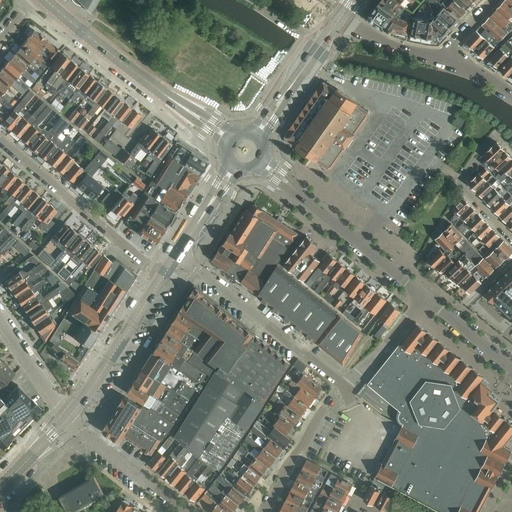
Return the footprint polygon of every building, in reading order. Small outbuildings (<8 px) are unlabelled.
[(72,0),(73,0),(74,2),(76,3),(78,4),(79,5),(81,5),(83,5),(91,13),(98,0),(72,0)] [(394,0),(381,0),(379,4),(394,15),(395,16),(397,17),(400,12),(403,11),(405,7),(401,4),(394,0)] [(445,0),(442,3),(459,18),(462,15),(463,16),(466,12),(465,11),(466,10),(455,0),(445,0)] [(455,0),(466,10),(474,2),(471,0),(455,0)] [(505,1),(497,9),(509,19),(511,16),(511,8),(505,1)] [(369,17),(369,19),(370,21),(371,22),(373,22),(372,22),(383,30),(383,29),(394,15),(379,4),(371,15),(372,15),(370,16),(369,17)] [(437,15),(436,16),(449,28),(452,25),(453,26),(457,22),(456,20),(457,20),(444,7),(436,15),(437,15)] [(434,9),(428,11),(437,37),(439,37),(440,36),(441,37),(442,36),(443,37),(446,34),(447,32),(446,31),(449,28),(436,16),(437,15),(436,15),(434,9)] [(497,9),(490,17),(508,33),(510,30),(511,29),(511,28),(511,22),(508,19),(509,19),(497,9)] [(413,17),(410,35),(411,35),(411,37),(417,38),(417,36),(421,37),(424,19),(425,18),(423,13),(421,13),(418,11),(413,17)] [(424,19),(421,37),(426,38),(426,39),(432,41),(432,39),(433,39),(433,38),(435,38),(437,38),(437,37),(428,11),(423,13),(425,18),(424,19)] [(394,15),(383,29),(399,32),(399,34),(403,35),(403,33),(408,34),(409,27),(410,23),(399,18),(397,17),(395,16),(394,15)] [(490,17),(482,25),(484,27),(485,28),(490,33),(495,37),(500,41),(508,33),(490,17)] [(477,31),(466,42),(475,50),(490,33),(485,28),(480,34),(477,31)] [(34,30),(27,38),(28,38),(41,50),(44,46),(49,50),(51,52),(48,56),(53,60),(60,51),(56,47),(55,48),(45,39),(45,38),(40,34),(40,35),(34,30)] [(490,33),(475,50),(484,59),(495,47),(490,42),(491,41),(495,37),(490,33)] [(28,38),(21,46),(34,58),(46,68),(49,65),(37,54),(41,50),(28,38)] [(501,48),(490,60),(499,68),(499,69),(510,56),(510,55),(511,53),(511,43),(508,40),(501,48)] [(21,46),(14,54),(27,65),(27,66),(39,76),(43,72),(31,61),(34,58),(21,46)] [(56,71),(47,82),(51,85),(51,86),(52,86),(71,61),(67,58),(68,57),(68,55),(64,53),(63,53),(62,54),(62,53),(61,53),(51,67),(56,71)] [(504,65),(500,69),(500,70),(504,73),(509,78),(511,75),(511,74),(511,53),(510,55),(511,56),(507,61),(508,62),(504,65)] [(14,54),(8,62),(21,73),(33,83),(36,79),(24,69),(27,66),(27,65),(14,54)] [(71,61),(52,86),(55,88),(57,89),(61,83),(65,86),(69,80),(70,81),(80,67),(71,61)] [(8,62),(1,70),(26,91),(30,87),(18,76),(21,73),(8,62)] [(65,86),(60,92),(64,95),(69,89),(74,94),(74,93),(75,94),(80,87),(89,75),(80,67),(70,81),(69,80),(65,86)] [(1,70),(0,70),(0,81),(8,88),(11,85),(23,95),(26,91),(1,70)] [(80,88),(78,91),(81,94),(84,91),(88,94),(98,81),(89,75),(80,87),(80,88)] [(0,81),(0,94),(13,106),(16,102),(4,92),(8,88),(0,81)] [(88,94),(83,100),(88,104),(92,106),(95,103),(96,103),(107,88),(105,87),(106,86),(102,82),(101,84),(98,81),(88,94)] [(286,137),(285,137),(304,151),(317,160),(325,165),(328,167),(329,168),(329,169),(333,168),(333,167),(335,163),(366,118),(369,115),(370,115),(369,110),(368,111),(365,108),(357,103),(352,99),(347,95),(337,89),(336,91),(324,82),(318,90),(290,130),(286,137)] [(36,84),(32,88),(34,90),(42,97),(45,93),(39,89),(41,87),(36,84)] [(52,86),(48,91),(53,95),(57,89),(55,88),(52,86)] [(92,106),(87,113),(91,116),(101,104),(106,108),(116,95),(114,94),(115,93),(115,92),(112,89),(110,89),(109,90),(107,88),(96,103),(95,103),(92,106)] [(19,103),(3,123),(6,126),(5,127),(10,130),(11,129),(12,130),(22,117),(25,114),(21,110),(22,108),(34,94),(30,91),(19,103)] [(74,94),(70,99),(75,102),(79,97),(75,94),(74,93),(74,94)] [(0,94),(0,101),(5,105),(10,110),(13,106),(0,94)] [(106,108),(103,111),(112,118),(114,115),(115,113),(124,102),(116,95),(106,108)] [(22,117),(12,130),(20,138),(31,125),(32,125),(48,106),(44,102),(27,121),(23,118),(22,117)] [(99,135),(95,139),(98,142),(118,118),(123,122),(133,108),(134,107),(128,102),(127,104),(124,102),(115,113),(114,115),(112,118),(99,135)] [(31,125),(20,138),(29,145),(40,132),(42,130),(37,126),(52,109),(48,106),(32,125),(31,125)] [(133,108),(123,122),(131,128),(142,115),(133,108)] [(71,114),(68,119),(77,126),(80,121),(71,114)] [(456,120),(454,122),(462,127),(466,120),(458,116),(457,118),(456,120)] [(30,146),(29,147),(29,148),(33,151),(34,151),(35,150),(38,152),(49,139),(49,140),(54,134),(65,121),(61,117),(48,131),(47,131),(43,128),(43,129),(42,130),(40,132),(29,145),(30,146)] [(84,117),(77,126),(82,130),(83,129),(89,121),(84,117)] [(38,153),(38,154),(38,155),(42,158),(43,158),(44,157),(46,160),(57,146),(60,143),(61,142),(57,139),(57,137),(69,123),(65,121),(54,134),(49,140),(49,139),(38,152),(38,153)] [(92,125),(86,132),(95,139),(99,135),(98,134),(94,132),(97,129),(92,125)] [(147,131),(131,151),(135,156),(141,149),(148,154),(162,136),(153,129),(149,133),(147,131)] [(57,146),(46,160),(55,167),(66,154),(69,149),(65,145),(71,138),(67,134),(61,142),(60,143),(57,146)] [(153,161),(145,173),(150,176),(162,159),(160,158),(171,144),(169,141),(169,140),(169,139),(165,136),(164,136),(163,137),(162,136),(148,154),(153,158),(153,161)] [(66,154),(55,167),(64,175),(74,162),(87,146),(91,142),(88,139),(72,158),(66,154)] [(107,141),(103,146),(115,156),(120,149),(109,139),(107,141)] [(91,142),(87,146),(97,154),(100,150),(91,142)] [(174,145),(168,154),(199,175),(207,163),(204,160),(193,153),(190,151),(176,142),(174,145)] [(488,159),(484,163),(487,166),(488,167),(495,161),(495,160),(505,150),(497,142),(484,155),(488,159)] [(81,173),(75,181),(78,184),(77,185),(84,192),(92,198),(102,185),(95,179),(91,176),(107,156),(100,150),(97,154),(84,170),(81,173)] [(125,150),(118,159),(127,167),(135,158),(125,150)] [(495,161),(488,167),(491,171),(494,168),(495,166),(499,170),(502,168),(511,158),(505,151),(505,150),(495,160),(495,161)] [(168,155),(160,168),(191,188),(199,175),(168,154),(168,155)] [(499,174),(496,177),(501,183),(502,182),(505,180),(510,175),(511,172),(511,158),(502,168),(506,172),(501,176),(499,174)] [(74,162),(64,175),(73,183),(75,181),(81,173),(84,170),(74,162)] [(0,183),(0,184),(11,171),(9,169),(9,168),(9,167),(6,164),(4,164),(3,165),(3,164),(0,168),(0,183)] [(154,177),(152,179),(183,200),(191,188),(160,168),(154,177)] [(480,173),(469,184),(476,191),(487,181),(484,177),(489,172),(485,168),(480,173)] [(11,171),(0,184),(4,187),(2,189),(2,190),(1,192),(4,194),(8,190),(19,178),(16,175),(16,174),(16,173),(13,171),(12,171),(11,171)] [(505,180),(502,182),(506,187),(509,191),(511,187),(511,172),(510,175),(511,176),(511,179),(508,184),(505,180)] [(136,177),(133,182),(139,187),(142,190),(145,185),(143,183),(137,177),(136,177)] [(12,194),(4,204),(7,207),(26,184),(19,178),(8,190),(12,194)] [(152,179),(144,193),(158,202),(159,200),(160,200),(176,211),(183,200),(152,179)] [(487,181),(476,191),(483,199),(494,188),(495,188),(500,184),(497,180),(492,185),(487,181)] [(7,207),(0,215),(0,220),(1,222),(15,205),(19,209),(23,204),(34,191),(26,184),(7,207)] [(494,188),(483,199),(491,207),(502,196),(507,191),(504,187),(499,192),(495,188),(494,188)] [(116,188),(112,193),(118,199),(123,194),(116,188)] [(23,212),(13,223),(17,227),(26,217),(42,197),(34,191),(23,204),(19,209),(23,212)] [(118,199),(110,208),(112,210),(112,211),(116,215),(117,214),(119,216),(122,214),(124,215),(133,204),(137,197),(132,193),(130,196),(125,191),(124,192),(123,194),(118,199)] [(109,192),(101,201),(107,206),(114,197),(109,192)] [(144,193),(135,206),(149,215),(166,226),(175,213),(158,202),(144,193)] [(502,196),(491,207),(499,215),(510,205),(511,202),(511,196),(507,201),(502,196)] [(28,219),(21,228),(26,232),(39,216),(39,217),(50,204),(42,197),(26,217),(28,219)] [(457,212),(450,219),(456,225),(461,216),(471,206),(464,199),(454,209),(457,212)] [(43,220),(38,226),(47,233),(55,223),(50,219),(58,211),(50,204),(39,217),(43,220)] [(223,244),(220,250),(232,258),(241,264),(249,269),(253,272),(267,281),(278,265),(289,247),(289,248),(298,233),(263,211),(254,205),(253,204),(249,210),(247,209),(239,221),(231,233),(223,244)] [(511,206),(510,205),(499,215),(507,223),(511,218),(511,206)] [(135,206),(125,221),(138,233),(154,244),(166,226),(149,215),(135,206)] [(464,223),(458,228),(461,231),(478,214),(471,206),(461,216),(463,218),(461,219),(464,223)] [(478,214),(461,231),(463,233),(469,228),(474,233),(475,231),(486,222),(478,214)] [(486,222),(475,231),(482,239),(493,229),(486,222)] [(64,224),(51,240),(63,251),(64,250),(67,246),(78,234),(70,227),(69,229),(64,224)] [(451,224),(444,231),(454,243),(461,249),(465,245),(458,238),(461,235),(451,224)] [(0,239),(8,231),(4,228),(0,232),(0,239)] [(493,229),(482,239),(490,247),(491,245),(495,242),(497,240),(500,237),(493,229)] [(444,231),(436,239),(446,250),(454,243),(444,231)] [(50,266),(54,270),(63,258),(67,253),(72,257),(75,253),(86,240),(83,238),(84,237),(84,236),(80,233),(79,233),(78,234),(67,246),(64,250),(63,251),(59,255),(56,260),(50,266)] [(0,261),(3,259),(0,256),(0,253),(3,251),(6,251),(17,239),(15,238),(12,235),(4,243),(0,247),(0,261)] [(307,236),(284,264),(304,281),(320,261),(311,253),(318,245),(307,236)] [(72,257),(70,259),(78,265),(93,246),(91,244),(92,243),(87,239),(86,240),(75,253),(72,257)] [(29,245),(28,246),(33,250),(34,251),(38,246),(38,245),(32,241),(29,245)] [(495,242),(491,245),(495,249),(505,259),(511,252),(511,249),(504,241),(498,246),(495,242)] [(465,245),(461,249),(464,253),(467,257),(471,261),(475,265),(475,266),(479,270),(484,274),(486,277),(494,269),(483,258),(468,242),(466,245),(465,245)] [(65,280),(71,286),(74,276),(78,271),(82,267),(84,267),(87,269),(91,266),(101,253),(93,246),(78,265),(71,273),(69,275),(65,280)] [(24,247),(20,251),(24,256),(29,251),(24,247)] [(43,249),(37,255),(50,266),(56,260),(52,257),(43,249)] [(439,249),(428,260),(435,268),(437,266),(449,254),(446,250),(443,252),(440,249),(439,249)] [(488,250),(483,255),(486,257),(496,268),(505,259),(495,249),(491,253),(488,250)] [(220,250),(212,260),(227,272),(241,283),(241,282),(249,269),(241,264),(232,258),(220,250)] [(449,254),(437,266),(444,273),(445,272),(458,259),(451,252),(449,254)] [(103,254),(94,270),(125,290),(134,277),(133,274),(124,267),(117,260),(114,260),(113,262),(103,254)] [(311,277),(306,284),(310,287),(315,281),(320,275),(321,276),(323,272),(326,275),(327,275),(339,261),(329,254),(310,277),(311,277)] [(458,259),(445,272),(452,280),(454,279),(471,261),(467,257),(462,262),(460,262),(458,259)] [(319,284),(314,291),(318,294),(323,287),(328,281),(332,277),(337,281),(347,269),(339,261),(327,275),(326,275),(324,278),(319,284)] [(471,261),(454,279),(461,287),(462,285),(462,286),(473,275),(469,271),(475,265),(471,261)] [(3,280),(2,281),(6,286),(7,287),(8,286),(10,290),(38,271),(42,269),(45,267),(44,266),(40,262),(36,265),(24,274),(21,270),(13,276),(12,275),(11,274),(3,280)] [(267,281),(257,296),(315,342),(334,318),(338,312),(302,284),(278,265),(267,281)] [(511,267),(485,294),(494,303),(511,320),(511,267)] [(61,268),(57,273),(65,280),(69,275),(61,268)] [(249,269),(241,282),(257,296),(267,281),(253,272),(249,269)] [(328,291),(324,296),(332,303),(334,299),(331,296),(331,294),(332,295),(337,288),(338,289),(342,284),(346,288),(356,276),(347,269),(337,281),(328,291)] [(81,289),(77,297),(108,317),(124,292),(125,290),(94,270),(84,284),(81,289)] [(473,275),(462,286),(470,294),(482,283),(479,279),(484,274),(479,270),(473,275)] [(38,271),(10,290),(12,292),(11,293),(11,294),(14,298),(15,298),(16,297),(16,298),(33,286),(30,281),(32,280),(37,277),(40,275),(38,271)] [(345,290),(343,291),(348,295),(350,293),(355,298),(366,284),(356,275),(356,276),(346,288),(345,290)] [(33,286),(16,298),(17,299),(18,300),(17,301),(17,302),(19,306),(20,306),(21,306),(22,306),(35,297),(41,294),(37,289),(46,283),(43,279),(33,286)] [(365,306),(377,292),(366,284),(355,298),(356,298),(353,300),(358,303),(360,302),(365,306)] [(67,287),(62,291),(69,301),(73,299),(75,295),(67,287)] [(35,297),(22,306),(23,309),(22,309),(22,311),(25,314),(26,315),(27,314),(27,315),(41,305),(49,300),(59,293),(56,288),(45,296),(45,297),(43,298),(41,294),(35,297)] [(208,383),(175,436),(200,456),(220,470),(226,461),(248,429),(264,404),(291,364),(255,335),(244,327),(210,300),(204,295),(195,288),(180,312),(189,318),(195,322),(208,331),(201,340),(194,349),(215,365),(216,365),(218,367),(217,368),(208,383)] [(366,306),(353,321),(358,325),(368,311),(370,310),(376,314),(387,300),(377,292),(365,306),(366,306)] [(77,297),(68,312),(71,314),(83,321),(99,332),(108,317),(77,297)] [(338,298),(333,305),(337,309),(343,302),(338,298)] [(41,305),(27,315),(34,325),(48,315),(54,310),(55,310),(49,300),(41,305)] [(383,325),(375,335),(379,339),(387,329),(390,325),(401,311),(391,303),(380,317),(385,322),(383,325)] [(48,315),(34,325),(41,334),(49,329),(51,332),(54,327),(54,326),(55,325),(56,324),(53,319),(58,315),(54,310),(48,315)] [(180,312),(173,322),(187,331),(200,339),(200,340),(201,340),(208,331),(195,322),(189,318),(180,312)] [(338,312),(334,318),(344,326),(348,321),(339,313),(338,312)] [(64,317),(49,340),(80,360),(89,346),(89,347),(99,332),(83,321),(79,327),(64,317)] [(334,318),(315,342),(325,350),(344,326),(334,318)] [(344,326),(325,350),(335,357),(357,328),(348,321),(344,326)] [(173,322),(167,332),(181,341),(193,349),(200,339),(187,331),(173,322)] [(416,323),(368,384),(403,412),(401,414),(396,422),(396,423),(402,427),(375,477),(375,478),(376,479),(377,478),(441,511),(479,511),(511,450),(504,446),(511,436),(511,424),(489,406),(488,397),(493,391),(482,382),(485,378),(416,323)] [(364,333),(357,328),(335,357),(344,365),(364,333)] [(167,332),(160,342),(182,356),(210,375),(215,368),(195,352),(193,349),(181,341),(167,332)] [(49,340),(47,344),(60,360),(75,370),(81,360),(80,360),(49,340)] [(160,342),(154,353),(166,360),(179,369),(179,368),(204,384),(210,375),(182,356),(160,342)] [(154,353),(143,369),(148,373),(153,376),(154,377),(182,394),(187,397),(193,402),(204,385),(204,384),(179,368),(179,369),(166,360),(154,353)] [(300,371),(305,365),(298,359),(293,365),(297,368),(300,371)] [(0,387),(14,374),(4,363),(3,364),(0,366),(0,387)] [(293,365),(290,370),(294,372),(294,373),(301,378),(297,383),(316,397),(322,389),(304,374),(300,371),(297,368),(297,369),(293,365)] [(143,369),(134,383),(143,388),(145,390),(151,393),(185,415),(193,402),(187,397),(182,394),(154,377),(153,376),(148,373),(143,369)] [(287,375),(284,379),(289,383),(299,390),(294,396),(308,407),(316,397),(297,383),(292,379),(287,375)] [(134,383),(128,393),(136,398),(143,403),(145,404),(178,425),(182,419),(185,415),(151,393),(145,390),(143,388),(134,383)] [(0,445),(2,447),(3,446),(40,407),(35,402),(28,395),(17,385),(11,392),(7,388),(0,395),(0,445)] [(280,385),(278,388),(284,393),(292,399),(287,406),(301,416),(308,407),(294,396),(287,390),(280,385)] [(274,395),(271,399),(276,403),(282,408),(278,413),(280,415),(281,415),(294,426),(294,425),(295,426),(296,426),(299,421),(299,420),(298,420),(301,416),(287,406),(279,399),(274,395)] [(126,396),(104,430),(121,441),(124,436),(144,449),(143,450),(150,454),(150,453),(152,454),(161,440),(162,441),(170,431),(173,434),(178,425),(145,404),(143,403),(142,407),(126,396)] [(279,418),(273,425),(275,426),(286,435),(294,426),(281,415),(280,415),(278,413),(276,411),(274,414),(279,418)] [(258,420),(255,425),(260,430),(263,432),(284,448),(291,439),(286,435),(275,426),(272,431),(258,420)] [(255,425),(251,430),(257,434),(260,430),(255,425)] [(263,432),(260,430),(257,434),(265,441),(261,446),(264,447),(276,458),(284,448),(263,432)] [(248,435),(245,440),(252,445),(260,452),(256,457),(269,467),(277,458),(276,458),(264,447),(261,446),(255,440),(248,435)] [(159,450),(148,463),(157,470),(168,458),(163,454),(167,449),(173,442),(168,439),(162,446),(159,450)] [(241,445),(238,449),(253,461),(248,466),(261,477),(269,467),(256,457),(241,445)] [(168,458),(157,470),(158,470),(167,478),(170,473),(177,465),(178,464),(184,457),(183,456),(188,450),(184,446),(176,456),(172,453),(168,458)] [(170,473),(167,478),(176,486),(186,473),(187,472),(183,468),(182,467),(187,460),(184,457),(178,464),(177,465),(170,473)] [(228,465),(231,468),(232,468),(236,461),(232,458),(228,465)] [(186,473),(176,486),(186,493),(196,481),(197,478),(193,475),(204,462),(199,459),(193,466),(189,471),(187,474),(186,473)] [(307,460),(302,471),(315,478),(323,482),(325,477),(320,474),(317,474),(321,467),(307,460)] [(238,473),(254,486),(261,477),(248,466),(245,464),(238,473)] [(228,465),(224,470),(227,472),(228,471),(236,477),(231,483),(247,495),(254,486),(238,473),(232,468),(231,468),(228,465)] [(196,481),(186,493),(195,501),(207,486),(201,482),(212,469),(208,466),(196,481)] [(302,471),(296,481),(317,492),(320,487),(323,482),(315,478),(302,471)] [(220,474),(217,478),(223,483),(226,486),(226,487),(223,492),(239,505),(247,496),(247,495),(231,483),(226,479),(220,474)] [(331,474),(326,483),(334,487),(348,495),(353,485),(331,474)] [(68,492),(59,497),(60,497),(68,511),(71,511),(76,510),(104,493),(95,476),(68,492)] [(380,480),(377,486),(382,490),(386,484),(380,480)] [(296,481),(290,492),(295,494),(304,499),(312,503),(314,499),(317,492),(296,481)] [(213,484),(209,489),(222,500),(218,504),(228,511),(233,511),(239,505),(223,492),(213,484)] [(371,486),(364,500),(373,505),(373,504),(375,505),(382,492),(383,490),(372,484),(371,486)] [(323,489),(321,493),(329,497),(343,505),(348,495),(334,487),(331,493),(323,489)] [(290,492),(285,502),(299,510),(302,511),(307,511),(309,508),(304,505),(305,504),(302,503),(304,499),(295,494),(290,492)] [(382,492),(375,505),(377,505),(376,506),(385,511),(392,498),(383,493),(382,492)] [(205,493),(202,497),(214,508),(210,511),(228,511),(218,504),(205,493)] [(321,493),(319,497),(325,501),(322,507),(332,511),(338,511),(343,505),(329,497),(321,493)] [(129,511),(133,506),(123,500),(116,511),(129,511)] [(285,502),(279,511),(297,511),(299,510),(285,502)] [(311,511),(310,511),(332,511),(322,507),(315,503),(313,507),(322,511),(321,511),(316,511),(312,509),(311,511)]
